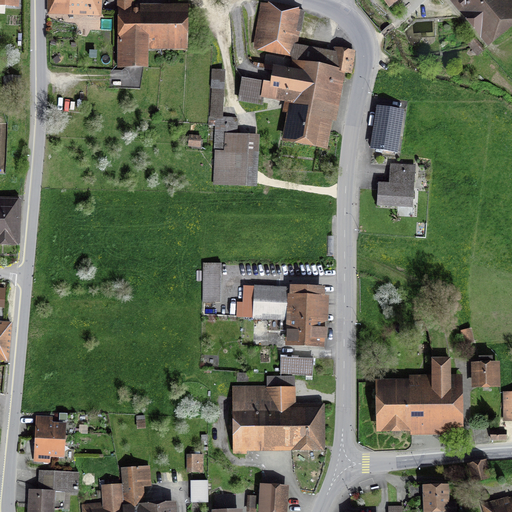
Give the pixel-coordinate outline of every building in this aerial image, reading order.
[(99,0),(47,0),(48,10),(99,11),(99,0)] [(130,13),(130,0),(118,0),(118,67),(143,67),(143,42),(183,42),(183,13),(130,13)] [(485,30),(494,41),(511,28),(506,21),(511,16),(511,12),(501,0),(459,0),(475,19),(485,30)] [(267,4),(260,42),(289,48),(296,10),(267,4)] [(485,48),(475,38),(469,44),(479,54),(485,48)] [(338,53),(338,57),(335,72),(348,74),(352,56),(338,53)] [(321,146),(335,72),(338,57),(323,54),(320,68),(300,64),(298,76),(276,71),(273,87),(265,85),(263,97),(296,104),(289,140),(321,146)] [(210,120),(219,120),(224,119),(227,71),(213,70),(210,120)] [(261,103),(263,97),(265,85),(242,81),(239,99),(261,103)] [(404,112),(376,107),(369,149),(397,154),(404,112)] [(239,120),(224,119),(219,120),(215,184),(261,187),(264,137),(238,136),(239,120)] [(203,137),(189,135),(187,145),(202,148),(203,137)] [(413,168),(393,166),(392,184),(379,183),(378,204),(411,206),(413,168)] [(0,236),(14,237),(14,203),(0,202),(0,236)] [(223,303),(224,266),(205,265),(204,302),(223,303)] [(0,310),(6,311),(8,286),(0,285),(0,310)] [(291,320),(319,321),(320,293),(245,290),(244,318),(291,320)] [(319,321),(291,320),(290,343),(318,345),(319,321)] [(0,356),(8,357),(11,323),(5,322),(5,327),(0,326),(0,356)] [(472,328),(460,330),(463,345),(475,343),(472,328)] [(312,362),(283,359),(282,371),(310,374),(312,362)] [(382,387),(382,429),(461,429),(461,361),(439,361),(439,387),(382,387)] [(503,365),(476,365),(476,388),(503,388),(503,365)] [(270,387),(235,388),(236,448),(328,447),(327,407),(297,408),(297,377),(270,378),(270,387)] [(37,416),(37,439),(70,440),(71,425),(53,424),(54,417),(37,416)] [(509,432),(494,432),(494,443),(509,443),(509,432)] [(70,458),(70,440),(37,439),(36,465),(53,466),(53,458),(70,458)] [(208,458),(189,458),(189,476),(208,476),(208,458)] [(489,462),(468,466),(473,486),(493,481),(489,462)] [(124,470),(126,494),(141,493),(140,485),(150,484),(149,468),(124,470)] [(82,476),(42,473),(41,493),(33,492),(31,511),(57,511),(59,494),(80,496),(82,476)] [(84,511),(124,511),(123,499),(119,500),(118,479),(104,480),(106,507),(84,508),(84,511)] [(452,511),(452,485),(426,486),(426,511),(452,511)] [(210,486),(194,486),(194,504),(210,504),(210,486)] [(285,511),(286,487),(261,487),(260,511),(285,511)] [(142,506),(141,493),(126,494),(126,499),(123,499),(124,511),(172,511),(172,504),(142,506)] [(511,511),(511,497),(500,501),(502,511),(511,511)] [(258,511),(259,500),(248,499),(248,511),(257,511),(258,511)] [(483,511),(502,511),(500,501),(482,505),(483,511)]
